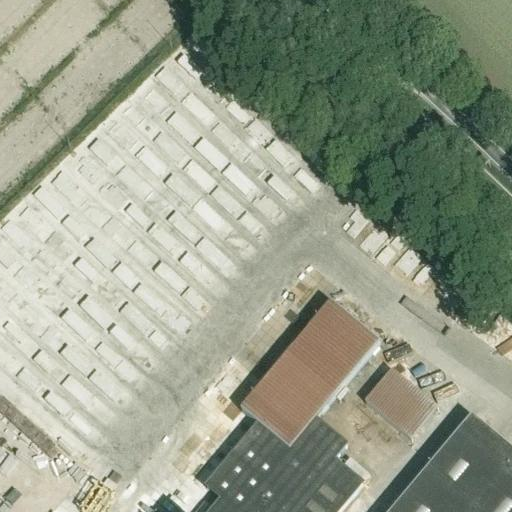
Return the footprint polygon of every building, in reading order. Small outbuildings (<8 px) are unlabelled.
[(335,463),(347,448),(318,424),(381,346),(332,305),(242,413),(260,429),(208,490),(224,503),(216,511),(342,511),(364,487),(335,463)] [(68,395),(82,401),(93,378),(79,371),(68,395)] [(440,413),(393,373),(367,405),(413,444),(440,413)] [(56,433),(45,447),(89,482),(105,462),(47,415),(50,411),(46,407),(37,418),(56,433)] [(511,511),(511,454),(473,423),(398,511),(511,511)] [(111,445),(96,462),(108,472),(123,455),(111,445)]
